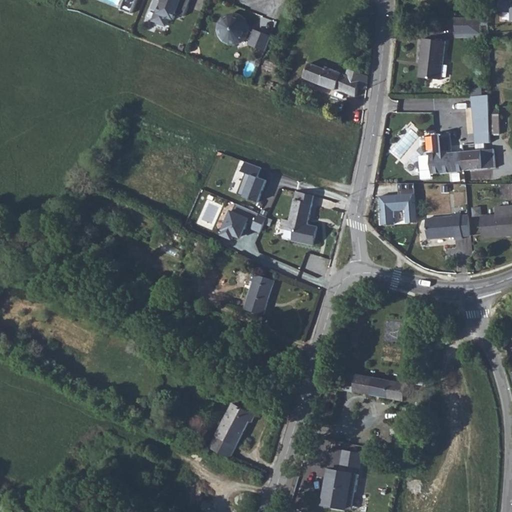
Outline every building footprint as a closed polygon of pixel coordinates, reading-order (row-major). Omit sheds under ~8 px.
[(132,14),(137,0),(125,0),(122,9),(132,14)] [(161,0),(161,1),(163,2),(159,12),(157,11),(153,21),(166,26),(169,18),(174,20),(177,13),(184,16),(190,0),(161,0)] [(250,45),(266,51),(272,36),(256,30),(255,33),(249,30),(249,26),(246,20),(241,16),(235,14),(229,15),(224,19),(221,24),(220,30),(221,36),(225,41),(230,44),(237,44),(243,42),(246,39),(251,41),(250,45)] [(456,18),(457,34),(481,34),(481,25),(481,17),(456,18)] [(419,77),(442,80),(446,42),(424,39),(419,77)] [(278,76),(283,65),(267,59),(262,70),(278,76)] [(310,63),(305,78),(337,90),(337,88),(357,97),(359,88),(367,90),(369,76),(349,69),(347,75),(324,66),(323,68),(310,63)] [(475,133),(491,132),(490,95),(477,96),(473,97),(472,97),(475,133)] [(492,134),(501,134),(500,114),(492,114),(491,114),(492,134)] [(485,143),(491,143),(491,132),(475,133),(476,144),(485,143)] [(466,171),(464,152),(452,153),(451,133),(433,135),(435,155),(431,155),(432,173),(466,171)] [(477,150),(464,152),(466,171),(496,168),(494,149),(486,150),(485,143),(476,144),(477,150)] [(426,174),(432,173),(431,155),(428,148),(422,156),(423,172),(426,174)] [(260,168),(242,161),(239,171),(244,173),(235,195),(257,204),(266,181),(256,177),(260,168)] [(403,224),(418,224),(416,183),(400,183),(401,196),(378,197),(380,226),(394,225),(393,211),(402,210),(403,224)] [(294,241),(314,245),(318,227),(308,225),(309,223),(306,222),(306,219),(309,220),(315,196),(297,192),(291,221),(283,219),(281,228),(296,231),(294,241)] [(218,235),(230,240),(231,237),(238,239),(244,225),(259,232),(266,217),(235,203),(231,212),(228,211),(218,235)] [(497,215),(482,217),(484,238),(511,235),(511,205),(496,207),(497,215)] [(473,217),(483,216),(482,207),(472,207),(473,217)] [(463,236),(471,235),(469,215),(461,216),(461,213),(453,214),(454,217),(427,219),(429,239),(455,237),(455,239),(463,238),(463,236)] [(193,252),(205,258),(211,246),(199,240),(193,252)] [(253,273),(251,281),(254,282),(246,309),(265,315),(276,280),(260,275),(253,273)] [(158,367),(171,374),(178,361),(165,354),(158,367)] [(345,390),(354,392),(358,374),(348,373),(345,390)] [(358,374),(354,392),(405,401),(407,391),(413,393),(414,384),(358,374)] [(211,448),(231,458),(244,434),(242,433),(244,429),(246,430),(250,421),(252,422),(256,415),(233,403),(211,448)] [(153,414),(157,416),(161,408),(157,406),(153,414)] [(392,429),(393,439),(403,438),(412,437),(409,417),(401,418),(402,428),(392,429)] [(332,448),(326,478),(328,479),(330,469),(340,471),(344,451),(332,448)] [(321,505),(346,509),(348,498),(356,492),(363,454),(344,451),(340,471),(330,469),(328,479),(326,478),(321,505)] [(353,511),(356,492),(348,498),(346,509),(353,511)]
